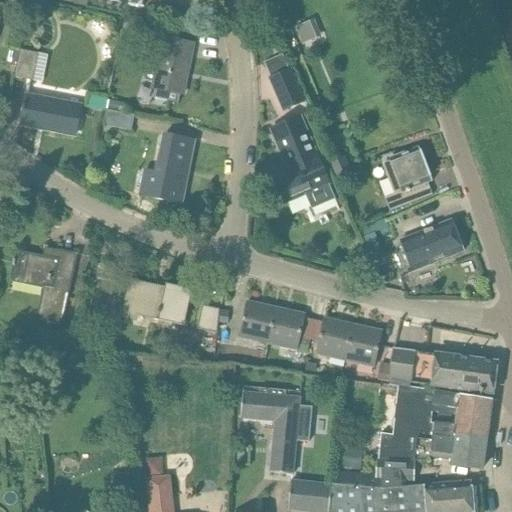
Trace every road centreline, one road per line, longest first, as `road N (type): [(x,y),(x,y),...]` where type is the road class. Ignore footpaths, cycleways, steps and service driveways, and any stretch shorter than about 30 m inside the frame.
road 1 (unclassified): [(511,309),(453,121),(403,0)]
road 2 (residential): [(511,322),(321,289),(235,262)]
road 3 (residential): [(235,262),(238,59),(231,0)]
road 4 (residential): [(235,262),(79,203),(0,150)]
